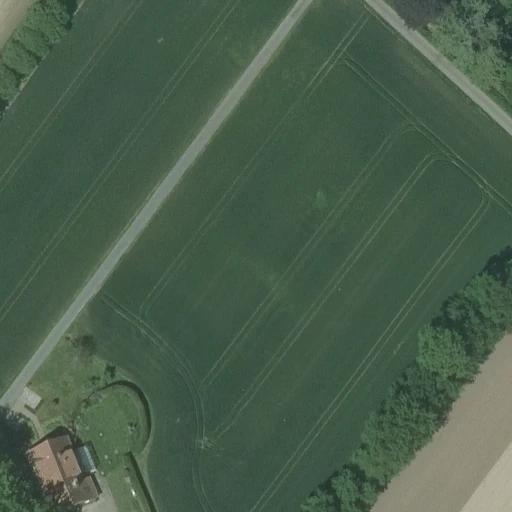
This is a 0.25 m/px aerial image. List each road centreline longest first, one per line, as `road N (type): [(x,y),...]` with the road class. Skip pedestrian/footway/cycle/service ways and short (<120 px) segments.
road 1 (unclassified): [(302,0),(0,409)]
road 2 (unclassified): [(373,0),(511,126)]
